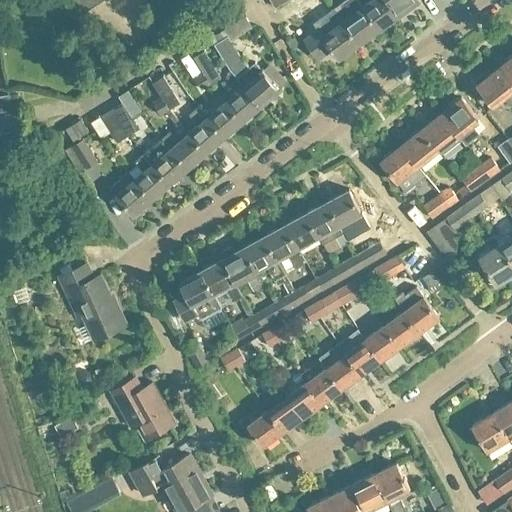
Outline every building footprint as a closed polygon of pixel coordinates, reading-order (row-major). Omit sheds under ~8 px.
[(76,0),(83,11),(101,0),(76,0)] [(380,28),(363,5),(359,0),(346,0),(344,1),(335,8),(341,17),(360,43),(380,28)] [(400,14),(389,0),(370,0),(363,5),(380,28),(400,14)] [(389,0),(400,14),(419,0),(389,0)] [(360,43),(341,17),(335,8),(325,15),(334,27),(324,34),(319,28),(305,38),(319,57),(331,48),(332,50),(333,49),(339,57),(360,43)] [(214,43),(227,35),(223,29),(210,37),(214,43)] [(244,61),(230,39),(227,35),(214,43),(232,71),(233,71),(244,61)] [(194,56),(204,72),(210,83),(219,77),(213,67),(213,66),(203,50),(194,56)] [(511,55),(498,67),(511,84),(511,55)] [(250,66),(245,60),(244,61),(233,71),(238,77),(243,84),(261,104),(280,88),(262,68),(256,61),(250,66)] [(511,84),(498,67),(477,83),(494,104),(504,97),(510,104),(511,102),(511,84)] [(201,88),(210,83),(204,72),(195,78),(201,88)] [(153,82),(162,98),(169,108),(180,102),(164,76),(153,82)] [(243,84),(238,77),(219,93),(225,100),(225,99),(243,120),(261,104),(243,84)] [(243,120),(225,99),(225,100),(219,93),(210,101),(216,108),(207,115),(225,136),(243,120)] [(9,95),(0,96),(0,128),(15,126),(10,95),(9,95)] [(479,117),(462,95),(441,111),(459,133),(467,143),(481,132),(472,122),(479,117)] [(160,114),(169,108),(162,98),(154,103),(160,114)] [(122,102),(112,108),(128,134),(137,128),(130,118),(132,117),(122,102)] [(225,136),(207,115),(198,105),(188,114),(197,124),(189,131),(206,151),(225,136)] [(117,141),(128,134),(112,108),(101,115),(117,141)] [(459,133),(441,111),(421,127),(439,149),(459,133)] [(87,130),(81,119),(66,128),(73,139),(87,130)] [(100,119),(90,124),(99,142),(109,137),(100,119)] [(206,151),(189,131),(185,127),(174,136),(169,130),(162,136),(188,167),(206,151)] [(439,149),(421,127),(402,143),(419,165),(419,164),(439,149)] [(188,167),(162,136),(153,144),(161,155),(152,162),(170,183),(188,167)] [(98,160),(83,137),(72,144),(87,167),(98,160)] [(511,161),(511,160),(511,141),(509,138),(499,145),(511,161)] [(419,165),(402,143),(381,159),(406,190),(426,174),(419,164),(419,165)] [(143,152),(134,160),(143,170),(134,178),(152,198),(170,183),(152,162),(143,152)] [(492,156),(484,162),(492,174),(501,168),(492,156)] [(464,176),(473,188),(492,174),(484,162),(464,176)] [(152,198),(134,178),(128,171),(110,188),(133,215),(152,198)] [(510,189),(511,187),(511,173),(511,171),(502,177),(510,189)] [(466,184),(458,190),(462,196),(470,190),(466,184)] [(450,186),(441,192),(450,205),(459,198),(450,186)] [(362,211),(349,188),(327,199),(340,223),(362,211)] [(432,217),(450,205),(441,192),(424,204),(432,217)] [(480,193),(472,198),(480,210),(488,204),(480,193)] [(454,228),(480,210),(472,198),(446,216),(454,228)] [(345,231),(340,223),(327,199),(306,211),(315,227),(319,235),(323,243),(336,236),(341,246),(350,241),(345,231)] [(315,227),(306,211),(285,222),(298,246),(319,235),(315,227)] [(298,246),(285,222),(264,234),(277,258),(287,252),(296,266),(306,260),(298,246)] [(483,240),(489,248),(479,255),(488,269),(485,271),(484,275),(489,282),(493,283),(495,281),(497,284),(511,274),(511,261),(500,242),(494,233),(483,240)] [(511,233),(500,242),(511,261),(511,233)] [(284,271),(277,258),(264,234),(243,246),(256,269),(266,263),(274,277),(284,271)] [(243,246),(239,240),(219,252),(221,257),(234,281),(235,281),(245,275),(253,289),(263,283),(256,269),(243,246)] [(363,266),(386,252),(380,241),(356,254),(363,266)] [(381,280),(404,267),(397,255),(374,268),(381,280)] [(234,281),(221,257),(200,269),(213,292),(214,292),(224,286),(232,300),(242,294),(235,281),(234,281)] [(345,261),(336,266),(342,278),(351,272),(345,261)] [(126,322),(115,300),(113,301),(99,273),(92,276),(85,262),(72,268),(62,272),(58,274),(65,290),(71,288),(94,337),(126,322)] [(70,262),(60,267),(62,272),(72,268),(70,262)] [(333,283),(342,278),(336,266),(326,272),(333,283)] [(213,292),(200,269),(179,280),(184,291),(174,297),(185,318),(197,312),(200,318),(221,306),(214,292),(213,292)] [(363,275),(354,280),(361,292),(370,287),(363,275)] [(294,290),(301,301),(321,290),(314,279),(304,285),(294,290)] [(353,297),(361,292),(354,280),(346,285),(353,297)] [(292,307),(301,301),(294,290),(274,302),(280,313),(292,307)] [(439,316),(424,295),(404,309),(420,330),(439,316)] [(321,299),(313,304),(320,316),(328,311),(321,299)] [(279,314),(280,313),(274,302),(253,314),(259,325),(279,314)] [(311,321),(320,316),(313,304),(304,309),(311,321)] [(420,330),(404,309),(385,323),(401,345),(420,330)] [(250,330),(259,325),(253,314),(244,319),(250,330)] [(401,345),(385,323),(366,337),(381,359),(401,345)] [(279,324),(271,329),(278,341),(286,336),(279,324)] [(316,350),(331,340),(320,324),(305,333),(316,350)] [(269,346),(278,341),(271,329),(262,334),(269,346)] [(208,360),(194,336),(183,342),(196,366),(208,360)] [(381,359),(366,337),(346,351),(362,373),(381,359)] [(237,348),(229,353),(236,365),(244,360),(237,348)] [(362,373),(346,351),(327,365),(342,387),(362,373)] [(227,370),(236,365),(229,353),(220,358),(227,370)] [(323,401),(342,387),(327,365),(315,374),(309,367),(302,372),(307,380),(323,401)] [(82,374),(79,379),(81,385),(86,386),(91,385),(94,381),(92,374),(88,372),(82,374)] [(174,424),(150,382),(142,387),(135,375),(111,389),(131,426),(135,424),(144,440),(174,424)] [(323,401),(307,380),(288,394),(304,415),(323,401)] [(304,415),(288,394),(282,385),(262,399),(269,408),(284,429),(304,415)] [(511,435),(511,400),(493,412),(509,437),(511,435)] [(284,429),(269,408),(248,423),(263,445),(284,429)] [(509,437),(493,412),(472,425),(487,450),(509,437)] [(61,421),(55,425),(61,437),(68,433),(61,421)] [(179,511),(213,494),(190,453),(165,467),(158,455),(131,470),(143,493),(162,483),(178,511),(179,511)] [(398,495),(410,488),(397,462),(374,473),(388,500),(393,511),(400,511),(405,510),(398,495)] [(511,486),(511,467),(495,479),(504,492),(511,486)] [(365,511),(388,500),(374,473),(352,484),(365,511)] [(366,511),(365,511),(352,484),(330,495),(338,511),(366,511)] [(440,486),(427,492),(435,509),(448,503),(440,486)] [(83,492),(67,501),(73,511),(86,511),(93,509),(83,492)] [(338,511),(330,495),(307,506),(309,510),(304,511),(338,511)]
